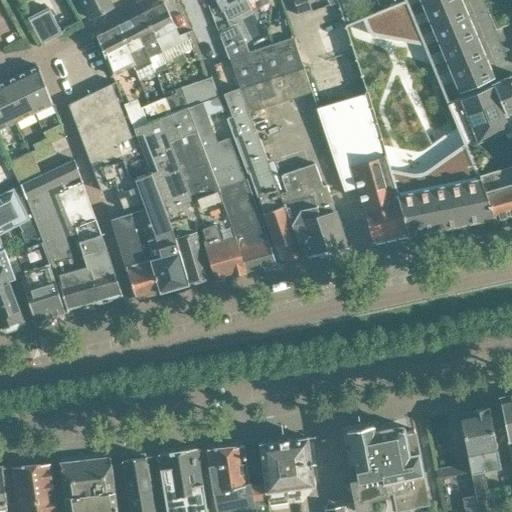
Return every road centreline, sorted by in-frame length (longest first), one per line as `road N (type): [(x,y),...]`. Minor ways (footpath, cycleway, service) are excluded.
road 1 (unclassified): [(511,270),(0,384)]
road 2 (unclassified): [(0,426),(511,341)]
road 3 (unknown): [(332,371),(332,448),(320,511)]
